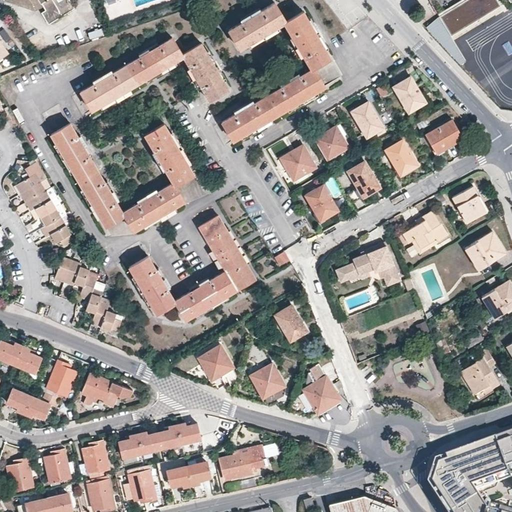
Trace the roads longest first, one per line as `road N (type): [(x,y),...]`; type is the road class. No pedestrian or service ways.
road 1 (residential): [(377,424),(303,256),(501,140)]
road 2 (residential): [(0,425),(47,437),(163,409),(187,391)]
road 3 (residential): [(187,511),(376,460)]
road 4 (tertiary): [(370,440),(334,438),(187,391)]
road 5 (residential): [(375,0),(501,140)]
road 6 (tertiary): [(187,391),(27,323)]
road 7 (residential): [(0,202),(29,257),(35,301),(27,323)]
